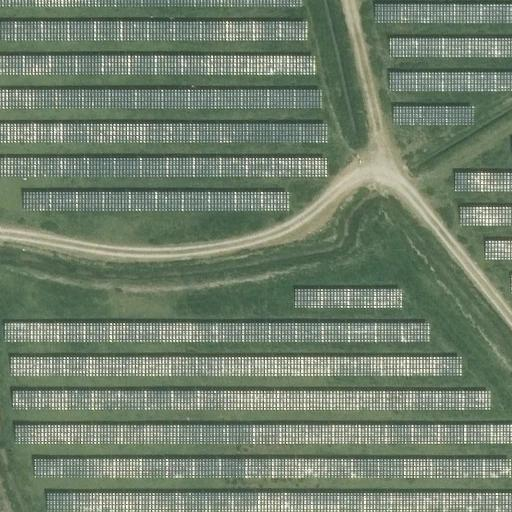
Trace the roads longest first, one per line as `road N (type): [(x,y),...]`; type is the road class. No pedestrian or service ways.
road 1 (track): [(0,233),(104,255),(205,255),(268,242),(314,220),(383,159)]
road 2 (track): [(348,0),(387,171),(511,322)]
